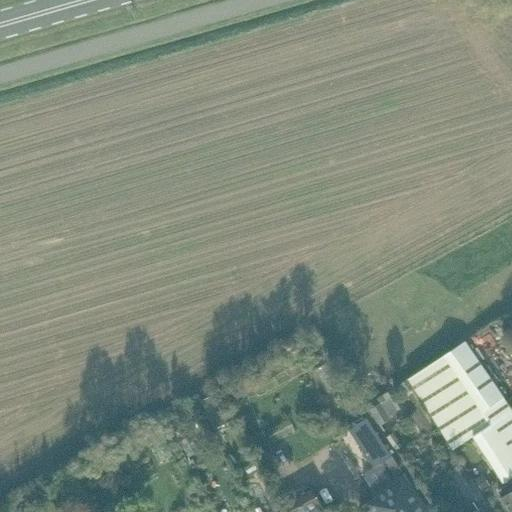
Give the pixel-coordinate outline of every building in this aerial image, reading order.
[(511,477),(511,414),(510,411),(502,399),(463,343),(407,381),(413,391),(451,450),(471,437),(502,484),(511,477)] [(294,355),(300,362),(309,354),(303,347),(294,355)] [(248,375),(231,385),(238,399),(256,389),(248,375)] [(407,381),(396,388),(402,397),(413,391),(407,381)] [(200,402),(215,428),(227,421),(212,395),(200,402)] [(368,413),(377,427),(388,420),(387,418),(396,412),(388,400),(368,413)] [(389,457),(389,458),(364,421),(347,432),(372,469),(382,462),(394,480),(371,496),(374,499),(360,509),(361,511),(425,511),(401,476),(389,457)] [(350,462),(338,439),(326,445),(338,468),(350,462)] [(482,476),(474,481),(481,492),(489,487),(482,476)] [(481,498),(470,483),(461,489),(472,504),(481,498)] [(509,511),(511,511),(511,483),(496,494),(509,511)] [(310,490),(280,508),(282,511),(335,511),(331,504),(322,510),(310,490)]
